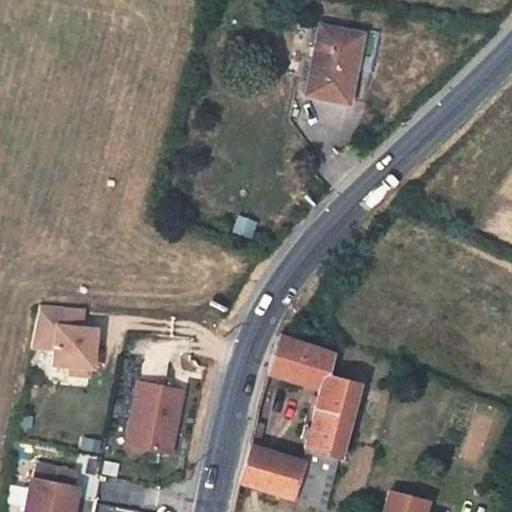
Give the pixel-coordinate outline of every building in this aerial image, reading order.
[(374,12),(334,7),(325,74),(368,81),(373,47),(368,46),(374,12)] [(83,312),(39,306),(34,346),(53,346),(53,367),(69,368),(89,370),(98,370),(98,328),(83,327),(83,312)] [(344,353),(298,333),(284,371),(333,390),(318,451),(266,434),(257,476),(333,498),(342,460),(347,462),(368,382),(340,370),(344,353)] [(88,378),(89,370),(69,368),(69,376),(88,378)] [(184,393),(139,384),(127,441),(173,450),(184,393)] [(74,470),(36,462),(32,479),(29,478),(21,511),(71,511),(77,487),(70,485),(74,470)] [(434,511),(441,488),(403,480),(395,511),(434,511)]
